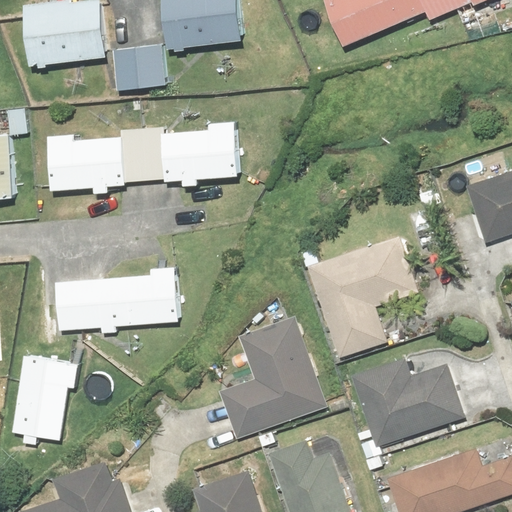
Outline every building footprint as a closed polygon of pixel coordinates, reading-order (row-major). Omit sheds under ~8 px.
[(38,0),(35,0),(42,62),(118,53),(112,0),(38,0)] [(255,0),(173,0),(180,46),(260,34),(255,0)] [(335,0),(354,42),(437,7),(441,16),(478,0),(485,0),(486,2),(489,0),(335,0)] [(483,16),(465,22),(474,45),(491,38),(483,16)] [(84,131),(57,133),(62,186),(104,182),(105,190),(119,188),(119,181),(194,174),(195,184),(209,183),(208,172),(251,168),(246,115),(219,118),(219,125),(171,130),(171,124),(127,128),(128,134),(84,138),(84,131)] [(0,195),(26,192),(18,131),(0,133),(0,195)] [(511,170),(475,182),(494,241),(511,235),(511,170)] [(448,229),(436,188),(422,193),(426,208),(413,212),(420,237),(448,229)] [(409,235),(318,264),(347,355),(395,340),(384,305),(427,292),(409,235)] [(160,271),(66,278),(70,327),(111,324),(111,330),(124,329),(123,323),(189,318),(185,264),(160,266),(160,271)] [(245,437),(336,403),(302,312),(246,333),(262,376),(227,389),(245,437)] [(91,359),(35,350),(23,428),(73,436),(81,385),(87,386),(91,359)] [(415,355),(361,371),(384,444),(474,416),(457,361),(420,372),(415,355)] [(319,436),(279,450),(300,511),(360,511),(339,448),(325,453),(319,436)] [(396,475),(408,511),(460,511),(511,494),(511,457),(491,464),(484,445),(396,475)] [(25,511),(140,511),(129,477),(122,479),(114,456),(61,474),(69,497),(25,511)] [(271,511),(256,466),(201,485),(209,507),(203,509),(204,511),(271,511)]
